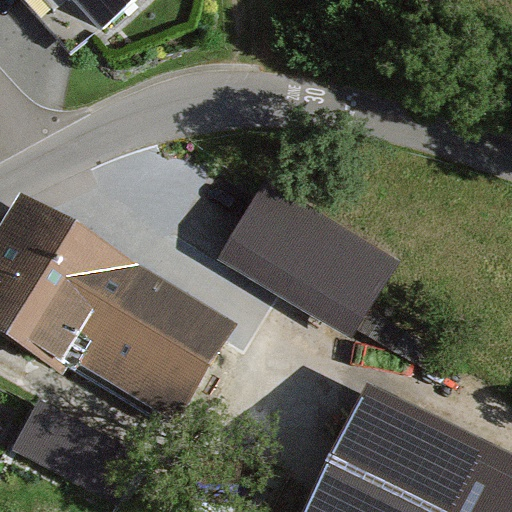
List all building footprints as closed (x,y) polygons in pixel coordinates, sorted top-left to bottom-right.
[(131,0),(80,0),(104,25),(131,0)] [(378,270),(258,191),(216,256),(335,334),(378,270)] [(214,225),(174,200),(157,228),(196,252),(214,225)] [(229,353),(14,217),(0,240),(0,365),(36,388),(49,369),(170,446),(229,353)] [(511,511),(511,473),(349,392),(288,511),(511,511)] [(97,451),(37,417),(11,463),(72,496),(97,451)]
